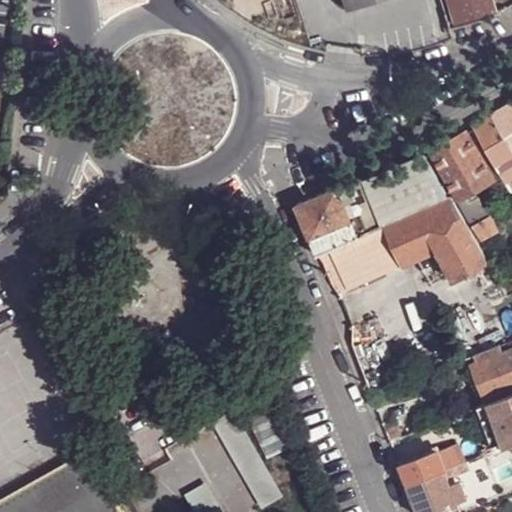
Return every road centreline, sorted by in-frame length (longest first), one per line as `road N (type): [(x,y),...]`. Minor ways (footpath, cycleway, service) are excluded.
road 1 (residential): [(281,243),(384,511)]
road 2 (unclassified): [(300,138),(353,150),(385,140),(511,69)]
road 3 (unclassified): [(511,63),(373,91),(320,82)]
